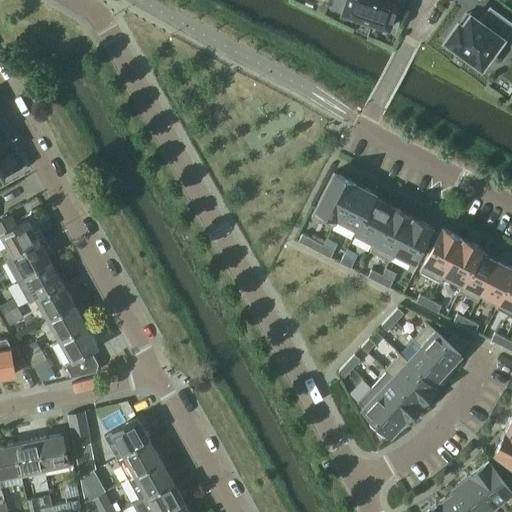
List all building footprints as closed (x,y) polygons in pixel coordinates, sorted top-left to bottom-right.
[(345,0),(343,9),(342,9),(341,12),(344,13),(344,12),(389,28),(390,25),(398,0),(345,0)] [(511,29),(511,21),(490,6),(479,20),(471,14),(463,25),(458,22),(445,40),(482,67),(502,39),(504,40),(511,29)] [(355,182),(334,171),(311,215),(333,226),(355,182)] [(355,182),(333,226),(338,218),(357,228),(355,231),(356,232),(376,192),(355,182)] [(376,193),(376,192),(356,232),(374,241),(370,250),(393,206),(374,196),(376,193)] [(390,260),(412,216),(393,206),(370,250),(390,260)] [(1,249),(6,258),(40,240),(28,218),(17,224),(11,214),(0,220),(0,233),(1,233),(8,245),(1,249)] [(390,260),(395,252),(414,261),(432,226),(412,216),(390,260)] [(463,237),(442,226),(420,271),(440,281),(463,237)] [(324,244),(302,233),(299,240),(320,251),(324,244)] [(440,281),(443,277),(461,286),(458,290),(459,291),(482,247),(463,237),(440,281)] [(6,258),(18,279),(51,261),(40,240),(6,258)] [(331,257),(334,249),(324,244),(320,251),(331,257)] [(482,247),(459,291),(477,300),(498,260),(481,251),(482,247)] [(351,267),(354,260),(344,254),(340,261),(351,267)] [(511,277),(511,266),(498,260),(477,300),(478,300),(482,292),(500,301),(511,277)] [(30,301),(37,297),(63,282),(51,261),(18,279),(30,301)] [(379,281),(382,274),(372,268),(368,276),(379,281)] [(379,281),(389,287),(393,279),(382,274),(379,281)] [(511,277),(500,301),(511,307),(511,277)] [(37,297),(49,318),(75,303),(63,282),(37,297)] [(416,300),(427,306),(431,299),(420,293),(416,300)] [(1,305),(5,314),(18,307),(13,298),(1,305)] [(431,299),(427,306),(438,311),(441,304),(431,299)] [(49,318),(60,339),(87,324),(75,303),(49,318)] [(18,307),(5,314),(11,323),(23,316),(18,307)] [(404,312),(398,307),(390,316),(396,321),(404,312)] [(454,320),(464,325),(468,318),(457,312),(454,320)] [(396,321),(390,316),(382,324),(388,329),(396,321)] [(464,325),(475,330),(479,323),(468,318),(464,325)] [(447,369),(462,353),(428,322),(414,337),(447,369)] [(87,324),(60,339),(72,360),(65,364),(73,376),(97,370),(99,363),(91,349),(98,345),(87,324)] [(491,339),(502,344),(506,337),(495,332),(491,339)] [(0,338),(0,375),(16,373),(10,342),(7,337),(0,338)] [(414,337),(413,338),(420,345),(407,358),(400,352),(436,386),(433,383),(447,369),(414,337)] [(502,344),(511,349),(511,340),(506,337),(502,344)] [(375,343),(369,338),(361,346),(367,352),(375,343)] [(24,347),(30,357),(42,349),(37,340),(24,347)] [(42,349),(30,357),(34,365),(47,358),(42,349)] [(421,402),(423,400),(436,386),(400,352),(385,368),(421,402)] [(346,362),(352,367),(360,359),(355,353),(346,362)] [(346,362),(342,367),(338,371),(344,376),(352,367),(346,362)] [(385,368),(384,369),(391,375),(377,390),(407,418),(421,402),(385,368)] [(391,434),(400,425),(407,418),(377,390),(362,407),(374,418),(369,423),(384,436),(388,432),(391,434)] [(138,416),(104,435),(116,456),(150,438),(138,416)] [(511,434),(506,431),(495,452),(511,461),(509,466),(511,467),(511,434)] [(62,433),(38,438),(45,467),(69,462),(62,433)] [(38,438),(14,443),(21,473),(45,467),(38,438)] [(116,456),(128,478),(161,459),(150,438),(116,456)] [(89,442),(75,445),(81,477),(82,476),(95,469),(96,468),(91,442),(89,442)] [(0,477),(21,473),(14,443),(0,446),(0,477)] [(128,478),(140,499),(173,481),(161,459),(128,478)] [(470,473),(494,505),(511,491),(511,490),(488,459),(470,473)] [(83,481),(82,482),(85,501),(86,501),(106,490),(107,489),(95,469),(82,476),(83,481)] [(471,511),(484,511),(494,505),(470,473),(452,486),(471,511)] [(140,499),(133,503),(138,511),(164,511),(185,501),(173,481),(140,499)] [(446,511),(471,511),(452,486),(454,490),(438,501),(446,511)] [(49,491),(27,496),(30,511),(41,511),(40,505),(51,502),(49,491)] [(79,499),(52,505),(53,511),(73,511),(81,509),(79,499)] [(164,511),(190,511),(185,501),(164,511)] [(446,511),(438,501),(424,511),(446,511)]
